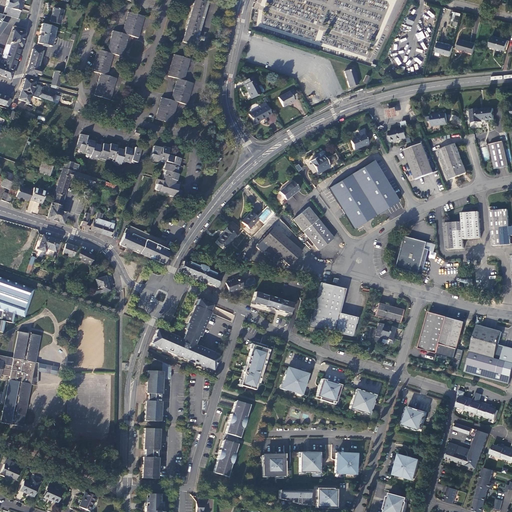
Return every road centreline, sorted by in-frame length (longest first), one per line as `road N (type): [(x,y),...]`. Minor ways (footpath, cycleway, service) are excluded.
road 1 (tertiary): [(511,78),(347,108),(255,161)]
road 2 (residential): [(127,485),(189,487),(241,310)]
road 3 (residential): [(164,10),(121,8),(91,37),(81,91),(90,109),(134,121)]
road 4 (tertiary): [(156,309),(134,368),(127,485)]
road 5 (residential): [(150,293),(126,279),(94,240),(0,211)]
road 6 (tertiary): [(255,161),(225,98),(245,0)]
road 7 (residential): [(396,375),(241,310)]
road 8 (tertiary): [(255,161),(190,233),(165,286)]
